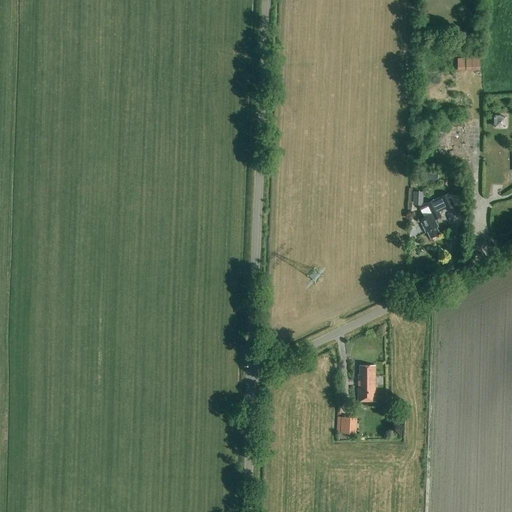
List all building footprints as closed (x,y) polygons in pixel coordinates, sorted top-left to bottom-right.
[(480,58),(457,59),(457,68),(480,68),(480,58)] [(500,113),(500,127),(511,126),(511,114),(511,113),(500,113)] [(417,190),(416,203),(424,204),(425,190),(417,190)] [(445,208),(446,211),(454,207),(447,194),(440,197),(433,201),(432,200),(418,207),(424,218),(420,220),(426,232),(427,232),(430,238),(439,234),(436,227),(437,227),(434,221),(441,218),(438,212),(445,208)] [(360,375),(358,375),(358,400),(364,400),(364,401),(375,401),(375,366),(360,366),(360,375)] [(340,434),(356,434),(357,418),(341,418),(340,434)]
